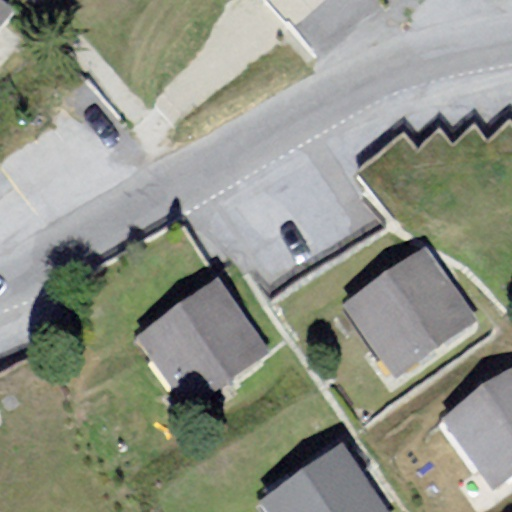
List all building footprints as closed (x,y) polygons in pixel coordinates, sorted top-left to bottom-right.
[(0,13),(0,65),(26,35),(0,13)] [(435,262),(350,324),(401,393),(486,331),(435,262)] [(233,303),(147,361),(194,432),(281,374),(233,303)] [(511,393),(450,439),(499,505),(511,495),(511,393)] [(386,511),(355,465),(285,511),(386,511)]
